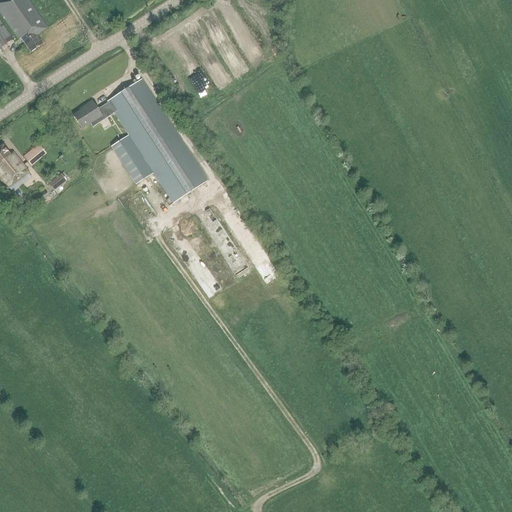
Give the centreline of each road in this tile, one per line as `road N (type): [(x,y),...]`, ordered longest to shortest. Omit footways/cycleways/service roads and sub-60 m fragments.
road 1 (track): [(158,223),(159,240),(314,453),(310,474),(260,499),(257,511)]
road 2 (tertiary): [(0,116),(175,0)]
